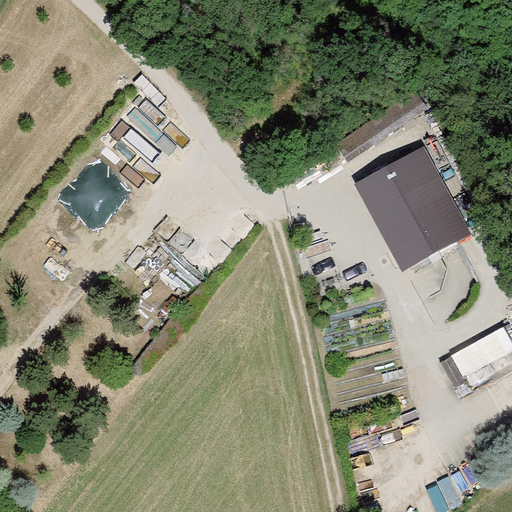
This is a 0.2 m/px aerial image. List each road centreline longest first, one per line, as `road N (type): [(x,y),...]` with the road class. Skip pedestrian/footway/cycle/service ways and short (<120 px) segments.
road 1 (track): [(266,205),(296,308),(337,511)]
road 2 (unclassified): [(81,0),(188,109),(266,205)]
